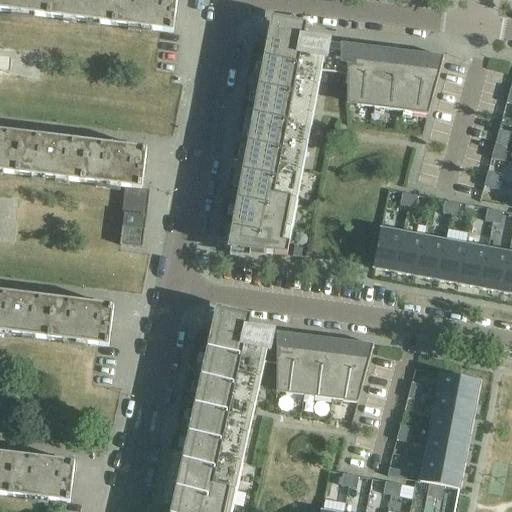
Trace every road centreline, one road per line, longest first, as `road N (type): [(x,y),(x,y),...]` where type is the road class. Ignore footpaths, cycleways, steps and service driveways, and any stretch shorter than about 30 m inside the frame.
road 1 (residential): [(169,284),(511,340)]
road 2 (tertiary): [(169,284),(229,0)]
road 3 (tertiary): [(123,511),(169,284)]
road 4 (residential): [(268,0),(467,23)]
